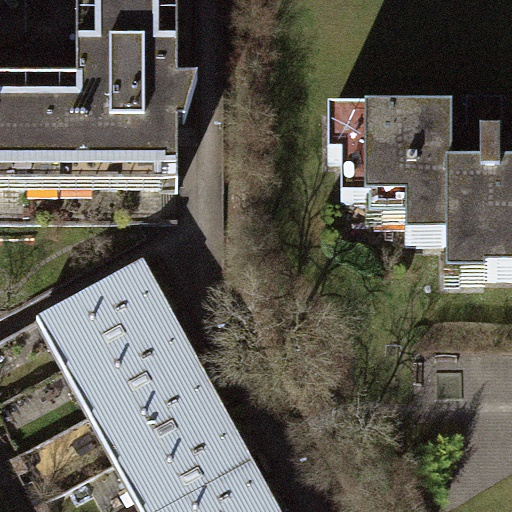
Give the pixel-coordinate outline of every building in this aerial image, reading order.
[(0,176),(177,177),(173,128),(186,127),(196,82),(175,84),(176,0),(74,0),(75,82),(0,82),(0,176)] [(499,98),(466,99),(466,131),(500,130),(499,98)] [(483,280),(511,279),(511,175),(499,176),(498,151),(449,152),(449,121),(327,122),(327,165),(340,165),(340,207),(405,207),(406,244),(446,244),(446,267),(483,267),(483,280)] [(36,323),(62,370),(168,312),(142,265),(36,323)] [(194,361),(168,312),(62,370),(89,419),(194,361)] [(89,419),(115,466),(221,408),(194,361),(89,419)] [(141,511),(246,455),(221,408),(115,466),(140,511),(141,511)] [(141,511),(257,511),(273,504),(246,455),(141,511)]
